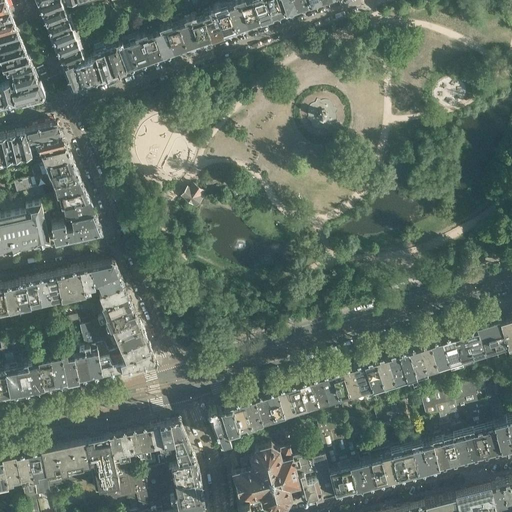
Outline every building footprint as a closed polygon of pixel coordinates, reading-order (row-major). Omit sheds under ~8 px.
[(0,0),(0,8),(9,6),(9,5),(8,5),(6,0),(0,0)] [(63,2),(62,0),(38,0),(39,0),(43,10),(63,2)] [(248,22),(239,0),(233,0),(234,2),(228,4),(236,27),(248,22)] [(260,18),(253,0),(239,0),(248,22),(260,18)] [(272,14),(267,0),(253,0),(260,18),(272,14)] [(285,9),(281,0),(267,0),(272,14),(285,9)] [(297,5),(295,0),(281,0),(285,9),(297,5)] [(67,13),(63,2),(43,10),(47,21),(67,13)] [(236,27),(228,4),(227,2),(215,6),(223,31),(236,27)] [(0,18),(13,15),(11,10),(10,8),(9,6),(0,8),(0,18)] [(223,31),(215,6),(208,8),(209,11),(203,13),(210,36),(212,35),(223,31)] [(51,30),(83,17),(80,8),(67,13),(47,21),(51,30)] [(210,36),(203,13),(196,16),(194,12),(189,14),(198,40),(210,36)] [(198,40),(189,14),(184,16),(185,20),(179,22),(186,44),(198,40)] [(0,29),(16,25),(13,15),(0,18),(0,29)] [(90,39),(83,17),(51,30),(59,51),(79,43),(90,39)] [(174,49),(165,23),(163,19),(159,21),(161,28),(154,31),(161,53),(174,49)] [(186,44),(179,22),(178,19),(175,19),(165,23),(174,49),(186,44)] [(17,25),(16,25),(0,29),(0,38),(20,33),(20,32),(18,27),(17,25)] [(161,53),(154,31),(147,33),(146,30),(141,32),(149,57),(161,53)] [(149,57),(141,32),(134,34),(136,37),(129,40),(137,62),(149,57)] [(0,47),(23,41),(20,33),(0,38),(0,47)] [(137,62),(129,40),(123,42),(122,38),(116,40),(125,66),(137,62)] [(113,70),(104,44),(103,40),(96,43),(97,47),(93,48),(95,54),(101,75),(113,70)] [(125,66),(116,40),(104,44),(113,70),(125,66)] [(27,50),(23,41),(0,47),(0,53),(1,57),(27,50)] [(82,53),(79,43),(59,51),(63,61),(74,56),(82,53)] [(30,59),(27,50),(1,57),(4,66),(6,66),(30,59)] [(101,75),(95,54),(83,58),(90,78),(101,75)] [(79,82),(72,62),(76,61),(74,56),(63,61),(73,85),(79,82)] [(90,78),(83,58),(76,61),(72,62),(79,82),(90,78)] [(34,67),(30,59),(6,66),(7,70),(13,68),(14,73),(34,67)] [(39,78),(34,67),(14,73),(17,84),(39,78)] [(43,88),(39,78),(17,84),(12,86),(15,98),(41,92),(43,88)] [(15,98),(12,86),(10,79),(0,81),(0,86),(4,101),(15,98)] [(62,130),(58,120),(57,118),(26,126),(29,138),(37,136),(62,130)] [(32,148),(29,138),(26,126),(16,129),(21,151),(32,148)] [(21,151),(16,129),(6,131),(11,153),(21,151)] [(66,141),(62,130),(37,136),(41,147),(66,141)] [(104,136),(101,130),(96,132),(99,138),(104,136)] [(11,153),(6,131),(0,132),(0,149),(1,156),(11,153)] [(71,152),(66,141),(41,147),(46,158),(71,152)] [(76,163),(75,159),(74,159),(71,152),(46,158),(32,161),(35,173),(45,171),(51,169),(76,163)] [(44,183),(56,181),(80,174),(76,163),(51,169),(54,177),(47,179),(45,171),(35,173),(14,178),(17,190),(28,187),(44,183)] [(224,179),(223,172),(206,176),(208,182),(212,181),(224,179)] [(85,184),(80,174),(56,181),(58,191),(60,190),(85,184)] [(199,194),(203,188),(193,182),(190,187),(187,185),(182,193),(196,203),(201,195),(199,194)] [(46,191),(44,183),(28,187),(30,195),(46,191)] [(89,195),(88,191),(87,191),(86,189),(86,188),(85,185),(85,184),(60,190),(62,202),(89,195)] [(69,235),(67,223),(64,212),(72,211),(93,206),(89,195),(62,202),(48,205),(49,208),(55,237),(69,235)] [(137,204),(134,196),(125,200),(128,208),(137,204)] [(55,237),(49,208),(44,210),(41,199),(25,202),(26,207),(0,212),(0,248),(5,247),(6,248),(20,245),(20,244),(34,241),(34,242),(50,239),(50,238),(55,237),(55,238),(55,237)] [(98,216),(97,213),(96,213),(94,209),(95,209),(94,207),(94,206),(93,206),(72,211),(74,221),(98,216)] [(102,225),(98,216),(74,221),(67,223),(69,235),(77,233),(78,233),(78,232),(90,230),(100,228),(102,227),(102,225)] [(118,266),(115,257),(111,256),(95,259),(90,260),(94,278),(97,277),(119,268),(118,266)] [(94,278),(90,260),(80,263),(85,290),(90,289),(89,284),(95,283),(94,278)] [(85,290),(80,263),(68,265),(74,292),(85,290)] [(74,292),(68,265),(56,268),(62,293),(62,295),(74,292)] [(62,293),(56,268),(46,270),(51,295),(62,293)] [(123,279),(119,268),(97,277),(101,288),(123,279)] [(51,295),(46,270),(35,273),(41,297),(51,295)] [(41,297),(35,273),(25,275),(31,300),(41,297)] [(31,300),(25,275),(15,277),(20,302),(31,300)] [(20,302),(15,277),(4,280),(9,304),(20,302)] [(101,301),(128,290),(123,279),(101,288),(98,289),(100,296),(99,297),(101,301)] [(0,306),(9,304),(4,280),(0,280),(0,306)] [(105,313),(132,301),(128,290),(101,301),(105,313)] [(110,324),(111,323),(137,312),(136,308),(134,305),(132,301),(105,313),(97,316),(100,322),(106,319),(105,317),(107,316),(110,324)] [(511,338),(511,311),(499,315),(507,340),(511,338)] [(142,323),(137,312),(111,323),(116,334),(142,323)] [(508,342),(507,340),(499,315),(489,319),(496,344),(502,342),(502,344),(508,342)] [(496,344),(489,319),(478,322),(485,345),(486,347),(496,344)] [(102,370),(96,346),(90,347),(89,342),(95,340),(94,331),(91,320),(80,322),(81,326),(80,326),(90,372),(102,370)] [(485,345),(478,322),(466,326),(473,349),(485,345)] [(147,335),(147,334),(146,334),(142,323),(116,334),(108,337),(111,344),(118,341),(120,345),(146,335),(147,335)] [(67,377),(62,350),(56,325),(45,327),(50,353),(55,380),(67,377)] [(473,349),(466,326),(454,330),(461,353),(473,349)] [(103,339),(99,329),(94,331),(95,340),(103,339)] [(463,357),(461,353),(454,330),(442,333),(450,356),(451,361),(463,357)] [(450,356),(442,333),(430,337),(437,360),(450,356)] [(155,356),(151,347),(151,346),(151,345),(148,337),(147,337),(146,335),(120,345),(107,350),(103,339),(95,340),(96,346),(102,370),(154,359),(155,356)] [(437,360),(430,337),(419,341),(426,364),(437,360)] [(21,387),(16,364),(11,341),(0,343),(1,347),(9,389),(21,387)] [(426,364),(419,341),(408,344),(415,367),(426,364)] [(90,373),(84,343),(73,346),(73,348),(79,375),(90,373)] [(415,367),(408,344),(398,347),(407,374),(412,372),(414,379),(418,377),(415,367)] [(0,391),(9,389),(1,347),(0,347),(0,391)] [(407,374),(398,347),(387,351),(395,378),(407,374)] [(79,375),(73,348),(62,350),(67,377),(79,375)] [(395,378),(387,351),(375,354),(384,381),(395,378)] [(55,380),(50,353),(37,356),(38,359),(43,382),(55,380)] [(384,381),(375,354),(364,358),(372,383),(372,385),(384,381)] [(43,382),(38,359),(32,360),(31,357),(26,358),(32,385),(43,382)] [(32,385),(26,358),(22,359),(23,362),(16,364),(21,387),(32,385)] [(372,383),(364,358),(353,362),(361,387),(372,383)] [(361,387),(353,362),(342,365),(350,390),(361,387)] [(352,396),(350,390),(342,365),(331,368),(339,393),(341,400),(352,396)] [(339,393),(331,368),(320,372),(328,396),(329,401),(336,399),(335,395),(339,393)] [(511,443),(511,439),(506,416),(494,371),(483,374),(487,391),(488,396),(489,400),(493,417),(501,446),(502,446),(508,444),(508,445),(511,443)] [(328,396),(320,372),(309,375),(317,400),(328,396)] [(487,391),(483,374),(452,382),(456,398),(457,404),(468,401),(467,397),(487,391)] [(317,400),(309,375),(298,379),(307,407),(313,405),(312,401),(317,400)] [(307,408),(307,407),(298,379),(287,382),(295,407),(299,405),(301,410),(307,408)] [(295,407),(287,382),(276,386),(286,415),(292,413),(290,408),(295,407)] [(454,431),(448,410),(446,400),(456,398),(452,382),(441,384),(420,390),(425,410),(434,407),(442,435),(448,460),(460,456),(454,431)] [(286,415),(276,386),(265,389),(273,414),(275,419),(286,416),(286,415)] [(273,414),(265,389),(255,393),(263,419),(264,421),(271,419),(270,415),(273,414)] [(263,419),(255,393),(244,396),(252,423),(263,419)] [(252,423),(244,396),(233,399),(240,423),(241,426),(252,423)] [(458,408),(457,404),(456,398),(446,400),(448,410),(458,408)] [(240,423),(233,399),(220,403),(229,427),(240,423)] [(229,427),(220,403),(211,406),(210,407),(211,407),(210,409),(209,409),(210,410),(213,417),(222,439),(232,436),(229,427)] [(356,484),(343,435),(341,426),(338,427),(334,412),(316,417),(323,442),(335,489),(356,484)] [(180,418),(180,417),(177,415),(177,416),(170,417),(176,445),(173,445),(176,459),(196,454),(195,453),(191,443),(191,444),(180,418)] [(176,445),(170,417),(150,421),(155,442),(159,463),(169,461),(176,459),(173,445),(176,445)] [(501,446),(493,417),(483,419),(484,424),(490,449),(501,446)] [(373,426),(371,419),(360,422),(362,429),(373,426)] [(155,442),(150,421),(140,423),(146,451),(151,450),(150,443),(155,442)] [(146,451),(140,423),(130,425),(134,447),(134,449),(140,447),(141,452),(146,451)] [(438,462),(432,437),(428,424),(418,426),(428,465),(438,462)] [(490,449),(484,424),(474,427),(480,451),(490,449)] [(134,447),(130,425),(119,428),(125,456),(130,455),(128,448),(134,447)] [(480,451),(474,427),(464,429),(470,454),(480,451)] [(128,471),(125,456),(119,428),(109,430),(118,473),(128,471)] [(470,454),(464,429),(454,431),(460,456),(470,454)] [(118,473),(109,430),(86,435),(94,473),(96,473),(99,482),(102,482),(119,478),(118,473)] [(366,481),(360,456),(358,457),(352,433),(343,435),(356,484),(366,481)] [(94,473),(86,435),(41,444),(48,483),(94,473)] [(428,465),(420,435),(410,438),(412,443),(418,467),(428,465)] [(448,460),(442,435),(432,437),(438,462),(448,460)] [(304,497),(305,497),(323,493),(310,446),(292,451),(289,441),(287,442),(286,437),(280,439),(281,442),(279,443),(271,439),(255,443),(250,451),(249,451),(249,452),(241,454),(240,450),(236,448),(233,449),(230,453),(234,465),(232,465),(240,495),(237,495),(240,506),(251,504),(252,504),(252,503),(261,501),(262,501),(263,500),(271,505),(287,501),(292,493),(294,493),(295,496),(301,495),(299,490),(301,490),(303,496),(303,497),(304,497)] [(335,489),(323,442),(310,446),(323,493),(335,489)] [(418,467),(412,443),(401,445),(408,470),(418,467)] [(49,486),(48,483),(41,444),(16,450),(21,473),(26,495),(29,494),(40,489),(49,486)] [(408,470),(401,445),(391,448),(397,473),(408,470)] [(397,473),(391,448),(381,451),(387,476),(397,473)] [(21,473),(16,450),(2,453),(8,480),(14,479),(13,474),(21,473)] [(387,476),(381,451),(371,453),(377,478),(387,476)] [(377,478),(371,453),(360,456),(366,481),(377,478)] [(199,464),(196,454),(176,459),(169,461),(171,471),(199,464)] [(151,511),(150,506),(149,497),(157,496),(155,485),(201,474),(199,464),(171,471),(169,461),(159,463),(128,471),(118,473),(119,478),(102,482),(105,497),(116,495),(127,492),(138,490),(140,501),(142,511),(151,511)] [(177,491),(202,484),(201,474),(155,485),(157,496),(169,493),(169,492),(177,490),(177,491)] [(511,474),(501,477),(506,496),(511,494),(511,474)] [(506,498),(506,496),(501,477),(490,480),(495,504),(501,502),(500,500),(506,498)] [(497,511),(495,504),(490,480),(489,480),(478,483),(484,511),(497,511)] [(484,511),(478,483),(466,486),(472,511),(484,511)] [(203,493),(202,485),(202,484),(177,491),(177,490),(169,492),(169,493),(170,497),(176,496),(176,500),(203,493)] [(35,511),(32,494),(37,493),(42,491),(43,492),(50,490),(49,486),(40,489),(29,494),(32,511),(35,511)] [(472,511),(466,486),(456,489),(456,488),(455,489),(460,511),(472,511)] [(460,511),(455,489),(424,497),(427,511),(460,511)] [(140,501),(138,490),(127,492),(129,503),(140,501)] [(204,502),(204,500),(203,493),(176,500),(177,504),(172,505),(173,509),(204,502)] [(117,502),(116,495),(105,497),(106,505),(110,504),(109,500),(113,500),(113,503),(117,502)] [(427,511),(424,497),(413,500),(416,511),(427,511)] [(416,511),(413,500),(403,503),(405,511),(416,511)] [(204,511),(204,502),(173,509),(173,511),(204,511)] [(405,511),(403,503),(392,505),(393,511),(405,511)]
